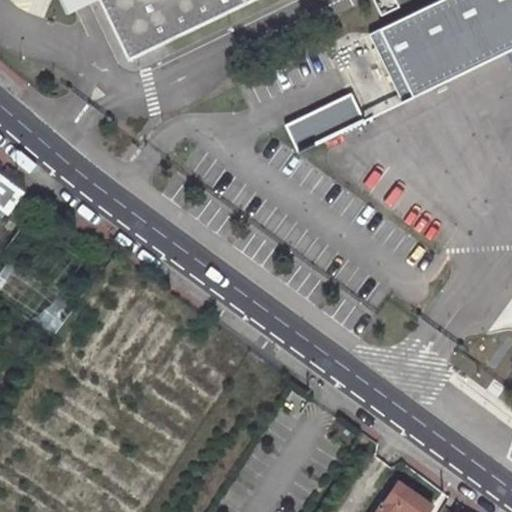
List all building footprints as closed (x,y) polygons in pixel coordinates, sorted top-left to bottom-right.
[(98,0),(126,59),(250,0),(98,0)] [(511,0),(436,0),(369,33),(402,100),(511,46),(511,0)] [(286,125),(298,150),(365,119),(353,93),(286,125)] [(23,181),(8,170),(2,177),(17,188),(23,181)] [(0,220),(18,196),(0,181),(0,220)] [(0,274),(0,298),(58,334),(76,305),(7,263),(0,274)] [(426,511),(429,509),(395,486),(377,511),(426,511)]
